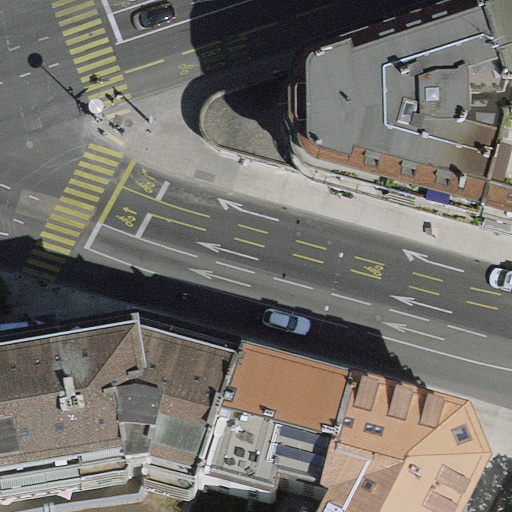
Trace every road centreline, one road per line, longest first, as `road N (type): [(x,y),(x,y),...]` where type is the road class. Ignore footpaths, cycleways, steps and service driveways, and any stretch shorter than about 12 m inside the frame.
road 1 (secondary): [(0,197),(511,345)]
road 2 (secondary): [(265,0),(95,55),(0,97)]
